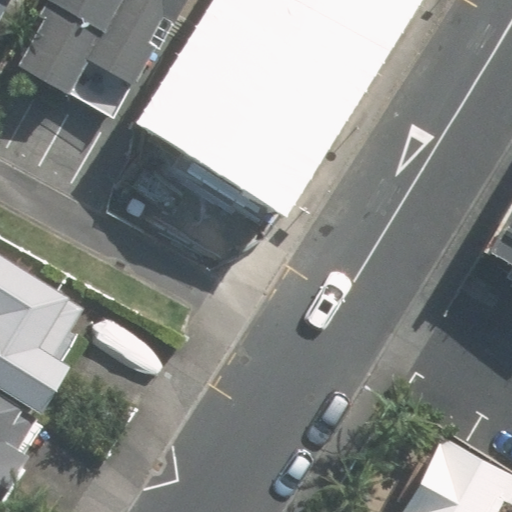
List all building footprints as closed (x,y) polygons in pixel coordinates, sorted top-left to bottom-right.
[(0,0),(0,29),(5,32),(23,0),(0,0)] [(184,0),(46,0),(50,2),(42,15),(45,17),(18,67),(113,119),(131,86),(136,88),(184,0)] [(218,0),(184,53),(195,61),(163,112),(223,150),(241,121),(245,124),(260,102),(309,133),(393,0),(218,0)] [(511,196),(497,222),(483,246),(509,262),(503,273),(511,278),(511,196)] [(0,383),(36,406),(64,362),(45,350),(76,300),(0,252),(0,383)] [(0,478),(19,448),(7,441),(28,407),(0,389),(0,478)] [(492,511),(511,478),(511,476),(438,434),(392,511),(492,511)]
